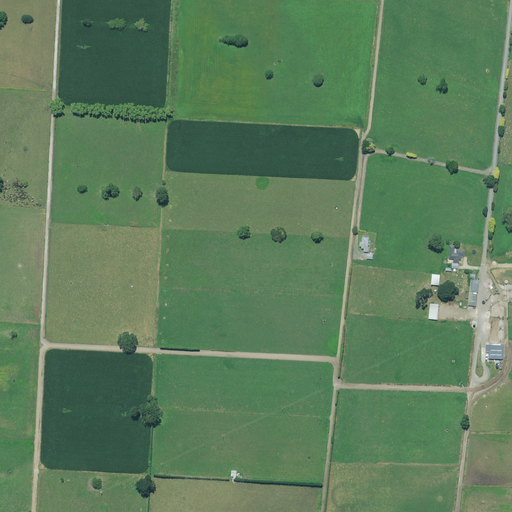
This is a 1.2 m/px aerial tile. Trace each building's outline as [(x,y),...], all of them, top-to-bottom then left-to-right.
[(370,253),(370,252),(369,252),(370,238),(363,238),(363,242),(361,242),(360,247),(362,247),(362,249),(365,249),(364,252),(367,252),(367,255),(368,255),(368,259),(373,260),(374,253),(370,253)] [(455,245),(451,245),(450,259),(454,260),(454,263),(461,263),(461,256),(465,256),(465,250),(454,249),(455,245)] [(470,291),(478,292),(479,292),(480,280),(476,280),(476,274),(471,274),(470,291)] [(441,275),(433,275),(432,285),(440,286),(441,275)] [(478,292),(470,291),(469,306),(477,306),(478,292)] [(439,305),(431,304),(429,319),(438,320),(439,305)] [(504,360),(505,346),(487,345),(487,353),(490,353),(489,359),(504,360)]
